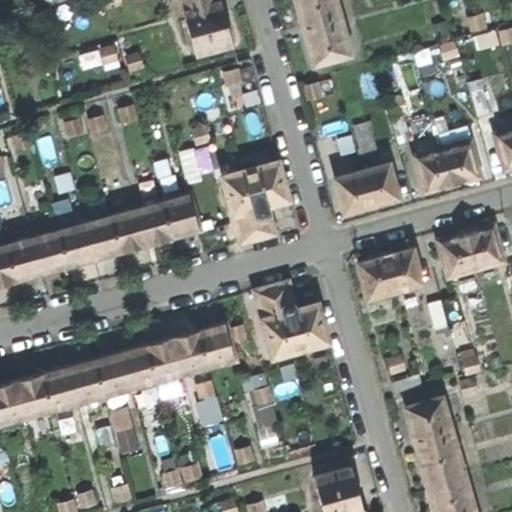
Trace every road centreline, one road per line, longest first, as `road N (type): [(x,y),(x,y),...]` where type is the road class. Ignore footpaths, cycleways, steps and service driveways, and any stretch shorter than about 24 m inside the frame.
road 1 (residential): [(322,244),(0,336)]
road 2 (residential): [(397,511),(322,244)]
road 3 (residential): [(322,244),(256,0)]
road 4 (residential): [(511,194),(322,244)]
